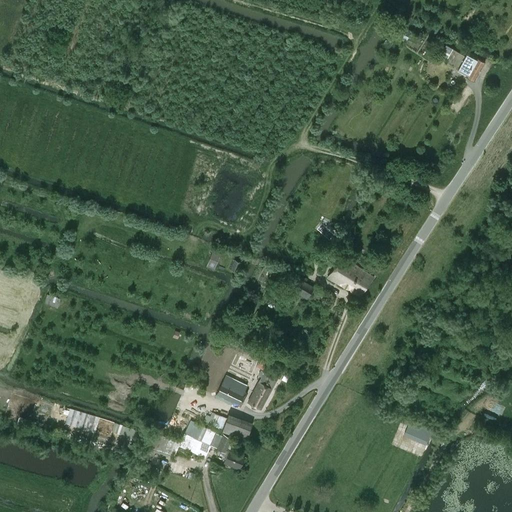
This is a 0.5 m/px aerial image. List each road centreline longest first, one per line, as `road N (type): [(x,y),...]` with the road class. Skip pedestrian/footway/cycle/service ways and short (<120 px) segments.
road 1 (unclassified): [(248,511),(511,94)]
road 2 (track): [(357,37),(298,142),(268,171),(0,84)]
road 3 (track): [(382,0),(357,37),(245,0)]
road 4 (track): [(298,142),(447,197)]
road 5 (track): [(268,171),(256,223),(243,237),(202,225),(192,243)]
